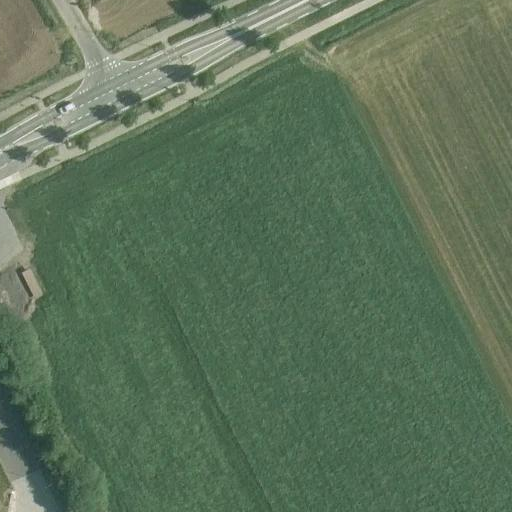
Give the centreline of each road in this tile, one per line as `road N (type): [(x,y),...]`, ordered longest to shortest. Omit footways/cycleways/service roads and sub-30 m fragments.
road 1 (secondary): [(116,88),(301,0)]
road 2 (secondary): [(0,148),(116,88)]
